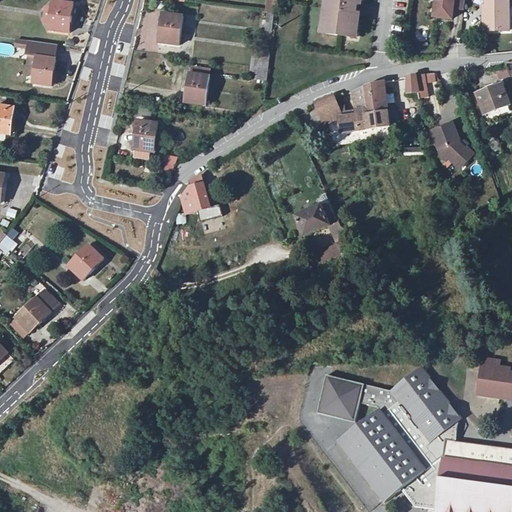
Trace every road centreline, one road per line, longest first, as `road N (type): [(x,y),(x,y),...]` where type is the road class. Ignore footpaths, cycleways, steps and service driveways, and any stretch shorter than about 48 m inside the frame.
road 1 (residential): [(162,216),(185,173),(304,99),(378,76),(511,57)]
road 2 (residential): [(123,0),(102,57),(80,185),(89,199),(162,216)]
road 3 (residential): [(0,408),(132,283),(162,216)]
